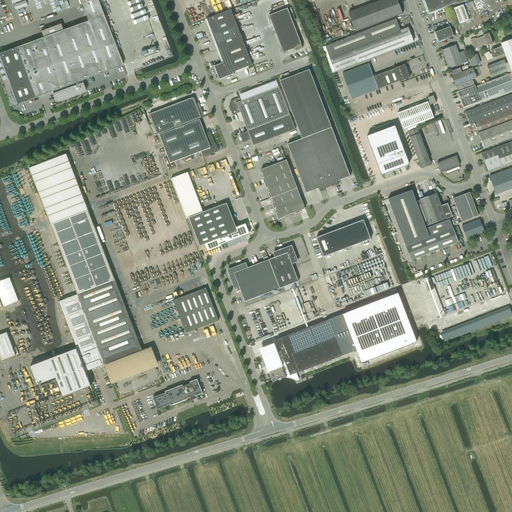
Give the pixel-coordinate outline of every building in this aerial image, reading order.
[(43,37),(0,52),(0,59),(16,104),(52,91),(56,102),(85,91),(81,81),(121,66),(96,0),(80,0),(87,19),(87,21),(62,30),(60,24),(41,31),(43,37)] [(403,14),(397,0),(381,0),(349,12),(356,31),(403,14)] [(458,4),(467,0),(424,0),(429,13),(457,2),(458,4)] [(460,24),(469,20),(463,4),(454,8),(460,24)] [(288,8),(269,15),(283,53),(288,51),(288,50),(292,49),(296,48),(297,50),(303,47),(288,8)] [(231,9),(207,19),(224,62),(214,66),(219,79),(234,74),(233,72),(252,65),(231,9)] [(400,30),(396,21),(326,47),(335,71),(413,42),(408,27),(400,30)] [(439,42),(454,36),(450,27),(435,32),(439,42)] [(484,36),(471,41),(474,49),(479,47),(480,49),(482,47),(482,46),(487,44),(488,45),(493,43),(491,37),(489,33),(487,34),(484,35),(484,36)] [(502,46),(505,54),(511,71),(511,38),(501,43),(502,46)] [(449,69),(468,62),(464,51),(459,53),(456,45),(442,50),(449,69)] [(502,46),(491,50),(494,58),(505,54),(502,46)] [(489,51),(484,54),(484,56),(485,56),(487,60),(493,58),(491,53),(490,54),(489,51)] [(472,67),(479,64),(475,55),(468,57),(472,67)] [(491,77),(509,71),(504,60),(487,66),(491,77)] [(405,64),(400,66),(374,76),(369,63),(343,73),(352,98),(410,77),(405,64)] [(473,79),(477,78),(473,68),(462,72),(460,68),(451,71),(453,75),(452,76),(456,86),(459,91),(475,85),(473,79)] [(319,189),(320,191),(339,184),(338,181),(351,177),(332,128),(309,69),(309,70),(304,72),(297,74),(297,75),(292,76),(280,81),(302,139),(288,145),(306,193),(319,189)] [(458,92),(464,107),(500,94),(503,94),(511,90),(511,72),(475,86),(475,85),(458,92)] [(248,130),(290,114),(279,86),(243,100),(242,98),(244,98),(243,96),(233,100),(232,100),(231,101),(230,102),(230,103),(230,104),(230,105),(230,106),(233,115),(241,112),(248,130)] [(484,148),(511,138),(511,94),(465,112),(470,125),(475,123),(478,132),(484,148)] [(429,100),(428,101),(397,113),(404,129),(434,118),(430,107),(432,107),(431,105),(436,102),(433,96),(428,97),(429,100)] [(192,98),(149,114),(150,114),(157,134),(202,118),(195,99),(192,98)] [(290,114),(248,130),(240,133),(243,141),(244,141),(251,139),(254,145),(296,129),(290,114)] [(203,156),(218,151),(210,131),(205,133),(200,119),(159,135),(170,163),(201,151),(203,156)] [(394,128),(372,137),(384,167),(405,159),(394,128)] [(431,164),(418,128),(408,132),(422,168),(431,164)] [(511,142),(481,153),(488,171),(511,161),(511,142)] [(115,280),(88,210),(66,154),(30,168),(52,224),(78,294),(105,364),(112,382),(158,364),(151,346),(142,350),(115,280)] [(441,172),(460,165),(456,156),(437,163),(441,172)] [(288,160),(261,170),(264,178),(263,178),(267,189),(268,188),(270,193),(268,193),(270,199),(272,198),(274,203),(272,203),(274,209),(276,208),(277,213),(276,213),(278,220),(286,217),(285,216),(295,213),(295,214),(301,212),(300,211),(305,209),(288,160)] [(511,167),(490,176),(496,194),(511,188),(511,167)] [(188,172),(171,178),(186,218),(189,217),(203,212),(188,172)] [(390,199),(389,200),(402,235),(403,235),(403,236),(426,228),(427,228),(426,226),(419,208),(417,201),(413,191),(390,199)] [(454,198),(458,210),(474,204),(470,192),(454,198)] [(421,200),(417,201),(419,208),(426,226),(430,224),(430,225),(446,218),(452,216),(448,203),(442,206),(437,193),(420,199),(421,200)] [(233,233),(238,231),(227,203),(203,212),(189,217),(200,246),(203,245),(205,251),(220,245),(220,244),(230,240),(230,241),(235,239),(233,233)] [(474,204),(458,210),(462,221),(479,215),(474,204)] [(371,239),(365,222),(364,219),(316,237),(324,257),(371,239)] [(403,235),(402,235),(406,246),(411,260),(459,242),(456,235),(461,234),(458,226),(453,228),(450,219),(427,228),(426,228),(403,236),(403,235)] [(467,239),(485,232),(480,219),(462,226),(467,239)] [(269,259),(280,288),(284,287),(298,281),(299,281),(293,267),(292,264),(298,262),(292,245),(273,252),(275,257),(269,259)] [(246,262),(227,270),(235,288),(239,286),(245,302),(280,288),(269,259),(269,260),(248,268),(246,262)] [(186,333),(219,320),(206,288),(174,300),(186,333)] [(273,342),(260,347),(265,360),(272,378),(273,378),(275,381),(273,383),(274,383),(274,382),(275,382),(275,381),(276,381),(276,380),(277,380),(278,379),(279,379),(279,380),(280,380),(281,380),(281,379),(282,379),(281,379),(281,378),(282,378),(283,378),(284,378),(285,377),(286,377),(287,377),(289,377),(291,378),(293,378),(295,379),(296,380),(298,379),(296,373),(357,350),(362,363),(418,341),(399,292),(343,314),(277,339),(281,351),(277,352),(273,342)] [(56,377),(63,396),(92,385),(86,372),(105,364),(78,294),(59,301),(77,348),(30,366),(37,384),(56,377)] [(301,316),(303,322),(315,317),(309,302),(303,304),(306,314),(301,316)] [(0,334),(0,355),(2,361),(19,354),(16,347),(13,348),(7,332),(0,334)] [(166,392),(153,397),(158,409),(170,404),(171,405),(187,399),(187,398),(190,397),(195,395),(195,396),(196,395),(202,393),(197,379),(190,382),(191,383),(183,386),(182,385),(165,391),(166,392)]
